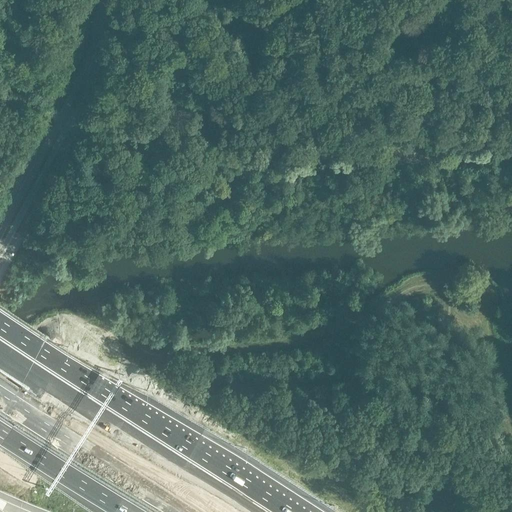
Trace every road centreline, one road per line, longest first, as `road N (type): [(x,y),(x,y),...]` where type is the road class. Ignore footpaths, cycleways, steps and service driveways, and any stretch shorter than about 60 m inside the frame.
road 1 (unknown): [(0,385),(34,338),(82,331),(116,343),(265,440),(326,469),(414,494),(468,496),(511,486)]
road 2 (motorway): [(274,511),(0,345)]
road 3 (tertiary): [(0,234),(87,64),(103,0)]
road 4 (motorway): [(0,401),(174,511)]
